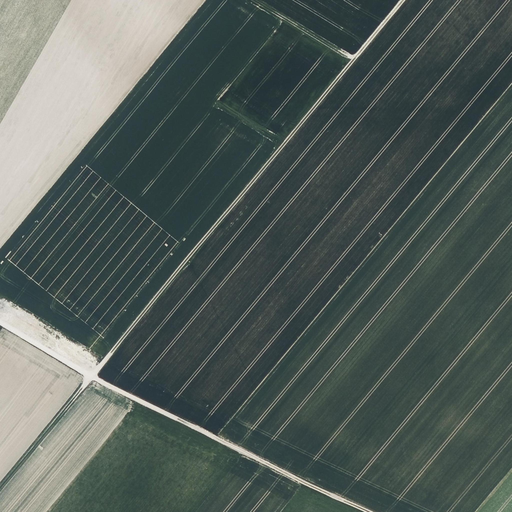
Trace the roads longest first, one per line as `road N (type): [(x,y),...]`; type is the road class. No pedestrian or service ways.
road 1 (track): [(111,351),(402,0)]
road 2 (track): [(371,511),(171,415)]
